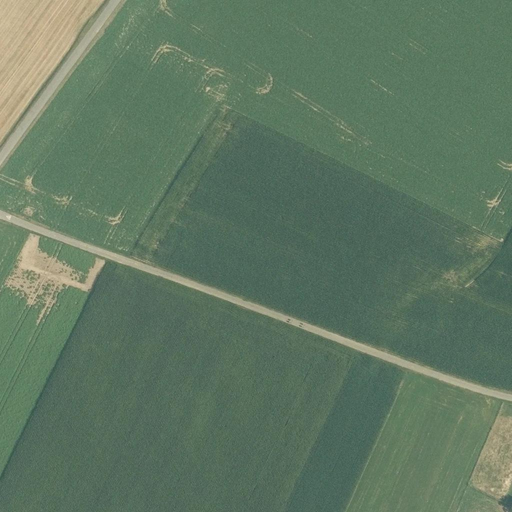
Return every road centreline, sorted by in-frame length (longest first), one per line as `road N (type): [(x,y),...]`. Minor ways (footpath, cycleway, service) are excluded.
road 1 (unclassified): [(0,216),(511,398)]
road 2 (unclassified): [(118,0),(0,158)]
